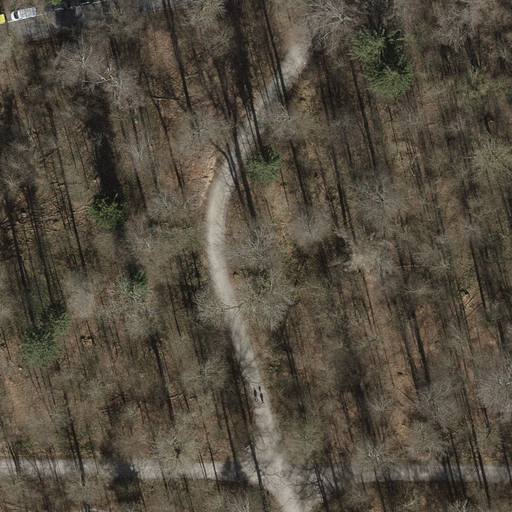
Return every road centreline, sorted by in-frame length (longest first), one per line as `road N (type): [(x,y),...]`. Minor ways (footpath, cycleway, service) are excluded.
road 1 (track): [(331,0),(236,153),(216,205),(213,240),(295,511)]
road 2 (track): [(0,468),(511,475)]
road 3 (unclassified): [(0,30),(133,0)]
